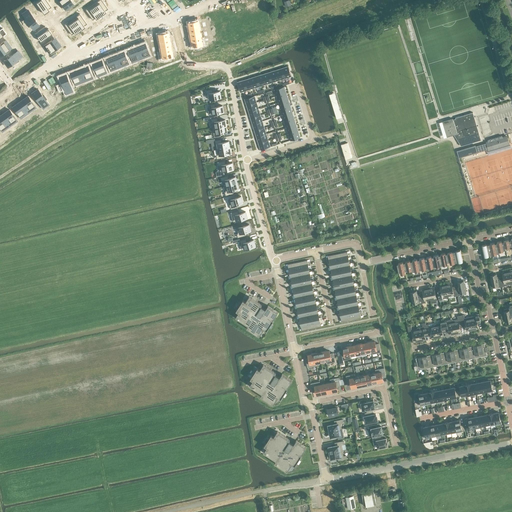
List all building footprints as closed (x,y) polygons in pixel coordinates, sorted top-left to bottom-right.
[(39,0),(36,3),(40,8),(40,9),(44,14),(47,12),(49,10),(48,9),(51,7),(46,0),(39,0)] [(58,0),(62,4),(66,10),(71,6),(70,5),(72,3),(71,1),(70,0),(58,0)] [(99,0),(93,4),(101,15),(103,14),(102,14),(106,12),(105,11),(107,9),(108,9),(101,0),(99,0)] [(253,0),(252,1),(256,11),(261,9),(262,12),(263,12),(266,10),(262,0),(253,0)] [(87,9),(85,10),(93,20),(93,19),(95,18),(96,19),(97,18),(101,15),(93,4),(87,9)] [(238,8),(236,9),(240,20),(243,19),(243,16),(247,15),(248,14),(244,4),(238,6),(238,8)] [(232,8),(226,10),(230,21),(231,21),(235,19),(236,21),(237,21),(240,20),(236,9),(233,10),(232,8)] [(26,18),(22,21),(25,24),(28,22),(33,29),(39,25),(30,13),(28,10),(23,14),(25,17),(26,18)] [(219,13),(213,15),(217,26),(218,26),(223,24),(224,26),(227,25),(228,25),(223,13),(220,14),(219,13)] [(77,17),(73,20),(80,30),(82,29),(81,29),(85,27),(84,26),(86,24),(87,24),(80,14),(78,15),(79,15),(77,16),(77,17)] [(66,24),(64,25),(72,35),(72,34),(74,32),(75,34),(76,33),(80,30),(73,20),(68,23),(68,22),(66,24)] [(45,26),(35,33),(36,35),(41,41),(47,37),(52,33),(50,30),(48,28),(47,29),(45,27),(45,26)] [(52,40),(44,46),(44,47),(45,47),(46,49),(47,48),(50,53),(55,49),(55,50),(61,46),(57,40),(56,41),(54,39),(52,40)] [(203,39),(191,41),(192,46),(196,46),(197,48),(200,48),(199,45),(204,44),(203,39)] [(0,55),(0,56),(6,52),(10,49),(7,44),(8,43),(7,41),(6,40),(0,44),(0,55)] [(140,47),(137,48),(141,59),(142,59),(145,58),(144,57),(149,55),(147,49),(145,43),(139,45),(140,47)] [(133,47),(127,50),(130,56),(132,61),(137,59),(138,60),(140,60),(141,59),(137,48),(134,49),(133,47)] [(15,53),(4,61),(8,67),(14,62),(15,63),(19,61),(18,59),(22,56),(18,51),(15,53)] [(118,55),(115,56),(120,68),(121,67),(123,66),(123,65),(128,63),(126,58),(124,51),(118,54),(118,55)] [(171,51),(159,53),(160,58),(165,57),(165,60),(168,59),(168,57),(172,56),(171,51)] [(112,56),(106,58),(108,64),(109,64),(111,70),(116,68),(116,69),(119,68),(120,68),(115,56),(113,57),(112,56)] [(98,61),(92,63),(95,70),(97,74),(102,72),(103,74),(105,73),(106,73),(103,64),(102,61),(99,63),(98,61)] [(82,69),(79,70),(84,82),(85,81),(87,80),(87,79),(92,77),(90,72),(88,65),(82,68),(82,69)] [(288,66),(282,68),(285,78),(291,76),(288,66)] [(9,67),(5,70),(10,76),(13,74),(14,73),(13,73),(9,67)] [(282,68),(275,70),(279,80),(285,78),(282,68)] [(76,70),(70,72),(72,78),(73,78),(75,84),(80,82),(80,83),(83,82),(84,82),(79,70),(77,71),(76,70)] [(275,70),(269,72),(272,82),(279,80),(275,70)] [(269,72),(263,74),(266,84),(272,82),(269,72)] [(62,85),(59,86),(60,90),(63,89),(64,89),(64,90),(65,90),(66,93),(72,91),(71,87),(66,74),(59,76),(62,85)] [(263,74),(257,76),(260,86),(266,84),(263,74)] [(257,76),(250,78),(253,88),(260,86),(257,76)] [(250,78),(244,80),(247,90),(253,88),(250,78)] [(244,80),(238,82),(241,92),(247,90),(244,80)] [(285,86),(275,89),(277,96),(287,93),(285,86)] [(38,89),(32,93),(41,105),(43,108),(48,104),(46,101),(46,100),(46,99),(47,99),(44,96),(43,96),(38,89)] [(213,89),(206,90),(207,94),(208,94),(209,99),(214,99),(214,100),(218,99),(218,98),(221,97),(220,91),(213,92),(213,89)] [(287,93),(277,96),(279,102),(289,99),(287,93)] [(335,93),(330,94),(337,118),(342,117),(335,93)] [(24,101),(21,103),(28,113),(29,112),(31,111),(31,110),(35,106),(32,102),(28,96),(23,100),(24,101)] [(254,96),(244,99),(247,105),(256,102),(254,96)] [(289,99),(279,102),(281,109),(291,105),(289,99)] [(256,102),(247,105),(249,112),(258,108),(256,102)] [(18,103),(13,107),(17,112),(19,116),(24,113),(25,115),(27,113),(28,114),(28,113),(21,103),(19,105),(18,103)] [(209,108),(208,108),(209,114),(223,112),(222,105),(216,107),(215,103),(209,104),(209,108)] [(291,105),(281,109),(283,115),(293,112),(291,105)] [(258,108),(249,112),(251,118),(260,115),(258,108)] [(5,115),(3,116),(10,126),(11,126),(11,125),(13,124),(12,123),(17,120),(13,115),(9,109),(4,113),(5,115)] [(293,112),(283,115),(285,121),(294,118),(293,112)] [(461,146),(481,140),(478,130),(477,125),(473,112),(455,118),(456,119),(453,120),(453,119),(443,122),(447,137),(454,135),(461,146)] [(260,115),(251,118),(253,124),(262,121),(260,115)] [(0,117),(0,128),(1,130),(6,127),(7,128),(9,127),(10,126),(3,116),(0,118),(0,117)] [(218,117),(211,118),(213,128),(226,126),(225,119),(218,121),(218,117)] [(294,118),(285,121),(287,127),(296,124),(294,118)] [(262,121),(253,124),(255,130),(264,127),(262,121)] [(296,124),(287,127),(288,134),(298,131),(296,124)] [(226,126),(213,128),(214,137),(221,136),(220,133),(227,132),(226,126)] [(264,127),(255,130),(257,137),(266,134),(264,127)] [(298,131),(288,134),(290,140),(300,137),(298,131)] [(266,134),(257,137),(259,143),(268,140),(266,134)] [(487,143),(476,146),(478,152),(489,149),(489,150),(509,144),(507,136),(503,138),(502,136),(488,140),(488,142),(487,142),(487,143)] [(221,139),(215,140),(217,149),(230,147),(229,141),(222,142),(221,139)] [(268,140),(259,143),(261,150),(270,146),(268,140)] [(342,144),(341,144),(346,159),(347,159),(352,157),(348,142),(342,144)] [(475,145),(457,151),(459,158),(478,152),(476,146),(475,145)] [(217,155),(216,155),(217,159),(225,157),(224,154),(231,153),(230,147),(217,149),(217,155)] [(225,160),(217,162),(218,166),(219,165),(220,171),(234,169),(232,162),(226,164),(225,160)] [(228,175),(221,177),(222,181),(223,181),(224,186),(237,182),(235,176),(229,178),(228,175)] [(237,182),(224,186),(226,191),(225,192),(226,195),(233,193),(232,190),(239,188),(237,182)] [(234,198),(228,200),(231,209),(237,207),(236,204),(243,202),(241,196),(238,197),(237,196),(233,197),(234,198)] [(238,210),(231,212),(233,222),(247,218),(246,211),(239,213),(238,210)] [(242,226),(236,228),(238,233),(237,234),(238,237),(245,235),(245,232),(251,230),(249,224),(246,225),(246,224),(242,225),(242,226)] [(241,243),(240,244),(241,250),(248,248),(249,249),(253,248),(252,247),(255,246),(254,240),(247,241),(246,238),(240,240),(241,243)] [(501,241),(497,242),(497,243),(499,252),(504,251),(503,250),(506,250),(504,242),(502,242),(501,241)] [(494,242),(490,243),(490,244),(492,254),(493,255),(497,254),(500,253),(499,252),(497,243),(495,244),(494,242)] [(487,244),(482,245),(484,257),(489,256),(489,255),(492,254),(490,244),(487,245),(487,244)] [(456,251),(452,252),(455,263),(458,262),(463,261),(460,250),(456,251)] [(448,254),(445,254),(447,262),(450,262),(450,264),(455,263),(452,252),(452,251),(448,252),(448,254)] [(338,254),(339,261),(348,260),(347,256),(348,255),(347,252),(338,254)] [(441,255),(438,256),(440,266),(443,265),(443,266),(448,265),(447,262),(445,254),(445,253),(441,254),(441,255)] [(331,263),(339,261),(338,254),(328,256),(329,259),(330,259),(331,263)] [(434,257),(431,257),(433,267),(436,266),(436,267),(441,266),(440,266),(438,256),(438,254),(434,255),(434,257)] [(427,258),(424,259),(426,269),(429,268),(429,269),(434,268),(433,267),(431,257),(431,256),(427,257),(427,258)] [(420,260),(417,260),(419,270),(422,269),(422,270),(426,269),(424,259),(424,257),(420,258),(420,260)] [(413,261),(410,262),(412,270),(412,272),(415,271),(415,272),(419,271),(419,270),(417,260),(417,259),(412,260),(413,261)] [(299,270),(308,268),(307,264),(308,264),(307,260),(298,262),(299,270)] [(406,263),(403,263),(405,271),(407,271),(408,271),(412,270),(410,262),(410,260),(405,261),(406,263)] [(291,272),(299,270),(298,262),(288,264),(289,268),(290,268),(291,272)] [(399,264),(397,264),(399,272),(400,272),(401,275),(405,274),(405,271),(403,263),(403,262),(398,263),(399,264)] [(502,286),(511,284),(508,271),(504,272),(505,272),(502,273),(504,279),(501,280),(502,286)] [(492,283),(493,288),(502,286),(501,280),(498,280),(496,274),(494,274),(490,275),(491,279),(490,279),(491,283),(492,283)] [(458,282),(459,288),(456,289),(457,296),(466,294),(465,289),(466,289),(465,284),(464,284),(463,280),(460,281),(460,282),(458,282)] [(449,283),(446,284),(448,296),(454,295),(454,296),(457,296),(456,289),(453,290),(452,283),(449,284),(449,283)] [(440,286),(441,292),(438,293),(440,299),(440,301),(444,301),(443,299),(449,297),(448,296),(446,284),(442,285),(440,286)] [(432,287),(428,288),(430,299),(431,301),(440,299),(438,293),(435,293),(434,287),(432,288),(432,287)] [(421,296),(422,303),(425,302),(425,301),(430,299),(428,288),(425,288),(425,289),(422,290),(424,296),(421,296)] [(419,304),(422,303),(421,296),(418,297),(416,291),(414,291),(410,291),(411,295),(410,295),(411,300),(412,300),(413,303),(419,302),(419,304)] [(278,312),(275,310),(268,305),(266,309),(261,306),(262,305),(249,296),(246,301),(243,300),(236,310),(239,312),(236,317),(248,325),(247,327),(259,336),(264,328),(267,330),(274,320),(274,319),(278,312)] [(509,308),(503,309),(505,314),(504,315),(505,319),(506,319),(506,323),(510,322),(510,321),(511,320),(511,319),(511,317),(511,316),(511,305),(511,304),(509,305),(509,308)] [(358,310),(350,312),(352,320),(361,318),(361,314),(359,314),(358,310)] [(342,322),(352,320),(350,312),(342,314),(342,318),(341,318),(342,322)] [(476,315),(470,317),(473,330),(476,329),(479,328),(478,324),(481,323),(480,320),(479,313),(475,314),(476,315)] [(469,331),(473,330),(470,317),(465,318),(464,314),(461,315),(462,324),(465,323),(467,331),(469,330),(469,331)] [(461,332),(459,324),(462,324),(461,315),(457,316),(458,319),(453,320),(452,319),(455,334),(459,333),(459,332),(461,332)] [(318,319),(310,321),(312,328),(321,326),(320,322),(319,323),(318,319)] [(452,319),(443,321),(445,330),(448,330),(449,334),(452,334),(455,334),(452,319)] [(302,330),(312,328),(310,321),(302,322),(302,326),(301,327),(302,330)] [(440,323),(435,324),(435,326),(438,337),(441,337),(441,336),(443,335),(442,331),(445,330),(443,321),(440,322),(440,323)] [(423,326),(417,328),(417,329),(420,341),(424,340),(423,340),(426,339),(425,335),(428,334),(426,325),(426,322),(422,323),(423,326)] [(426,325),(428,334),(431,333),(432,338),(434,337),(434,338),(438,337),(435,326),(430,327),(429,324),(426,325)] [(417,342),(420,341),(417,329),(412,331),(411,326),(408,326),(409,335),(413,334),(414,342),(416,341),(417,342)] [(372,354),(381,352),(379,343),(376,344),(375,341),(373,342),(373,341),(370,341),(372,351),(372,354)] [(485,343),(477,345),(480,357),(487,355),(486,352),(488,351),(487,347),(485,347),(485,343)] [(477,345),(471,346),(473,358),(480,357),(477,345)] [(341,352),(337,352),(340,365),(343,364),(343,360),(351,358),(351,355),(349,346),(346,346),(346,347),(344,348),(344,351),(341,352)] [(471,346),(464,348),(466,360),(473,358),(471,346)] [(464,348),(457,349),(459,361),(466,360),(464,348)] [(457,349),(450,351),(453,362),(459,361),(457,349)] [(324,351),(326,361),(327,363),(336,362),(334,353),(330,354),(330,351),(328,351),(327,350),(324,351)] [(450,351),(443,352),(446,364),(453,362),(450,351)] [(443,352),(436,354),(439,365),(446,364),(443,352)] [(309,358),(306,359),(308,367),(317,366),(316,363),(314,353),(311,354),(311,355),(308,355),(309,358)] [(436,354),(430,355),(432,367),(439,365),(436,354)] [(430,355),(423,357),(425,368),(432,367),(430,355)] [(416,362),(415,362),(415,366),(417,366),(418,370),(425,368),(423,357),(416,358),(416,362)] [(292,380),(289,378),(282,373),(280,378),(275,374),(276,373),(263,364),(260,369),(257,368),(251,378),(253,380),(250,385),(262,393),(261,395),(274,404),(278,396),(281,398),(288,388),(292,380)] [(375,370),(376,372),(378,382),(381,381),(381,380),(383,380),(383,377),(386,376),(384,368),(375,370)] [(354,387),(357,386),(355,377),(355,374),(346,376),(348,384),(351,384),(352,387),(354,386),(354,387)] [(330,379),(331,382),(333,392),(336,391),(336,390),(338,389),(337,387),(341,386),(339,380),(339,377),(330,379)] [(491,390),(494,389),(493,384),(490,384),(490,380),(484,381),(486,391),(491,390)] [(320,381),(311,383),(313,392),(316,391),(317,394),(319,393),(319,394),(322,394),(320,384),(320,381)] [(461,396),(466,395),(464,385),(459,386),(460,390),(457,391),(459,396),(461,396)] [(456,397),(459,396),(457,391),(455,391),(454,387),(449,388),(451,398),(456,397)] [(419,394),(419,398),(417,399),(418,404),(426,403),(424,393),(419,394)] [(363,410),(366,409),(372,408),(374,408),(374,405),(373,401),(370,402),(370,401),(366,401),(367,402),(362,403),(363,410)] [(337,407),(328,409),(329,416),(339,414),(337,407)] [(374,414),(366,416),(364,416),(366,423),(377,420),(377,416),(376,416),(375,414),(374,414)] [(475,429),(473,417),(468,418),(469,423),(466,424),(467,430),(475,429)] [(328,425),(330,431),(342,429),(341,423),(343,422),(342,419),(334,421),(335,424),(328,425)] [(373,424),(364,426),(365,430),(368,429),(369,436),(383,434),(383,433),(384,433),(383,429),(382,430),(381,426),(373,428),(373,424)] [(431,437),(431,435),(429,426),(424,427),(424,431),(422,432),(423,437),(426,437),(426,439),(431,437)] [(344,437),(342,428),(342,429),(330,431),(331,437),(337,436),(338,439),(344,437)] [(306,447),(303,445),(296,440),(294,444),(289,441),(290,440),(277,431),(274,436),(271,434),(265,445),(267,447),(264,452),(276,460),(275,462),(288,470),(292,463),(295,465),(302,454),(306,447)] [(381,436),(372,438),(374,445),(377,444),(378,448),(388,446),(388,445),(389,445),(388,442),(387,442),(386,438),(382,439),(381,436)] [(329,447),(330,453),(342,450),(343,450),(342,445),(344,444),(343,441),(335,442),(335,446),(329,447)] [(344,456),(342,450),(330,453),(331,459),(338,457),(339,460),(347,459),(346,455),(344,456)] [(345,494),(359,491),(359,489),(342,492),(343,497),(345,497),(345,494)] [(370,505),(377,503),(376,500),(374,491),(361,493),(363,500),(364,506),(370,505)] [(353,508),(356,507),(353,496),(346,497),(348,509),(351,508),(353,508)]
